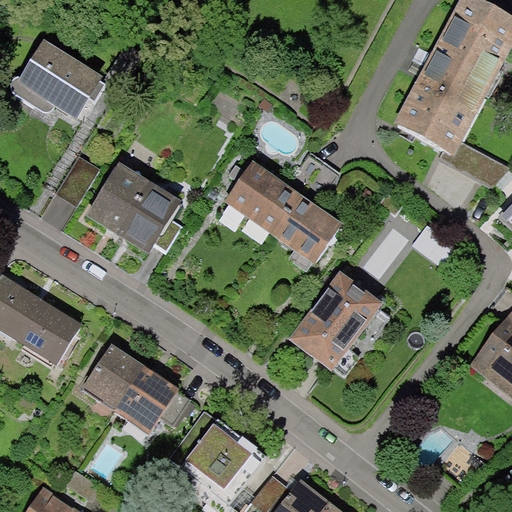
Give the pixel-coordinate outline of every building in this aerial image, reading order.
[(488,99),(501,77),(495,74),(511,42),(511,0),(485,0),(481,7),(467,0),(466,0),(398,127),(410,134),(451,156),(446,164),(491,188),(498,181),(451,155),(483,97),(488,99)] [(105,87),(44,49),(14,96),(33,108),(41,97),(43,98),(76,119),(88,100),(94,104),(105,87)] [(122,57),(107,81),(121,90),(136,65),(122,57)] [(309,156),(287,187),(301,197),(323,166),(309,156)] [(78,159),(56,195),(58,195),(59,193),(79,205),(99,172),(78,159)] [(316,208),(338,177),(323,166),(301,197),(316,208)] [(251,169),(228,202),(239,210),(275,235),(297,204),(251,172),(253,170),(251,169)] [(131,186),(115,176),(89,217),(96,221),(119,236),(148,189),(135,180),(131,186)] [(166,252),(181,228),(170,220),(174,213),(158,202),(161,197),(148,189),(119,236),(127,241),(149,254),(155,245),(166,252)] [(297,204),(275,235),(287,243),(315,263),(338,230),(337,229),(335,231),(297,204)] [(511,209),(503,219),(511,227),(511,209)] [(1,280),(0,281),(0,329),(57,365),(80,329),(40,304),(37,309),(23,301),(16,296),(19,291),(1,280)] [(330,369),(377,308),(340,281),(294,341),(304,348),(330,369)] [(492,377),(496,373),(511,385),(511,321),(508,318),(473,363),(479,367),(492,377)] [(121,356),(112,349),(83,391),(100,403),(103,397),(118,407),(143,370),(121,356)] [(189,403),(190,401),(155,378),(143,370),(118,407),(115,413),(128,421),(131,416),(152,430),(160,419),(172,428),(181,414),(187,418),(195,407),(189,403)] [(204,412),(168,460),(229,508),(266,460),(241,441),(204,412)] [(463,489),(469,481),(491,470),(490,468),(459,444),(439,469),(463,489)] [(90,500),(99,487),(75,471),(66,485),(90,500)] [(511,475),(496,484),(483,491),(494,511),(497,511),(511,504),(511,475)] [(264,511),(266,511),(283,490),(271,480),(253,503),(264,511)] [(325,511),(328,509),(307,493),(299,487),(279,511),(325,511)] [(28,511),(72,511),(42,492),(28,511)]
